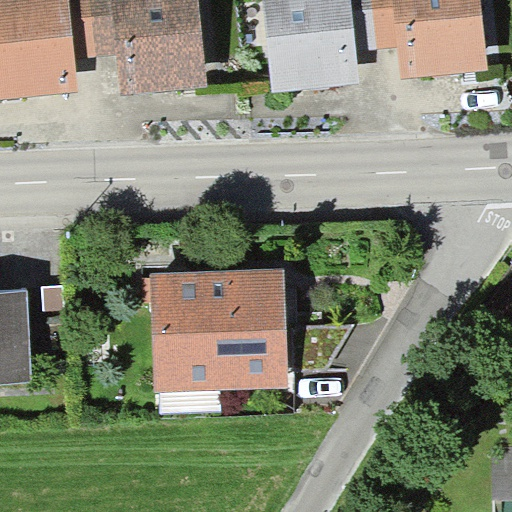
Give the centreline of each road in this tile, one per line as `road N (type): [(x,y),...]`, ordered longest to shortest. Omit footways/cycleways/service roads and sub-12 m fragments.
road 1 (tertiary): [(0,182),(481,170)]
road 2 (unclassified): [(481,170),(307,511)]
